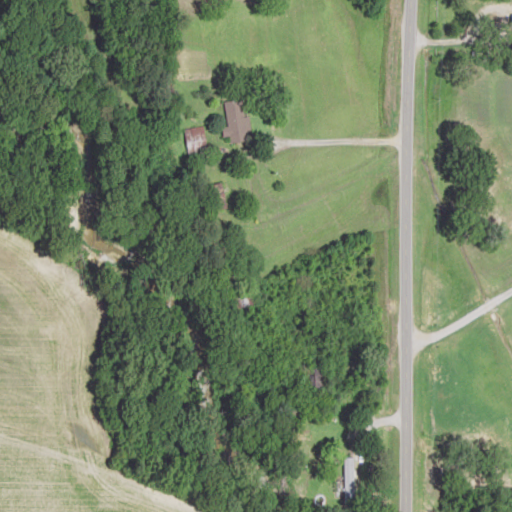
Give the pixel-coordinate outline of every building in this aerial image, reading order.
[(226,102),(230,143),(252,141),(248,100),(226,102)] [(207,151),(207,128),(184,128),(184,151),(207,151)] [(230,208),(224,183),(202,189),(208,214),(230,208)] [(328,387),(323,361),(305,364),(310,390),(328,387)] [(344,506),(356,506),(356,458),(344,458),(344,506)]
